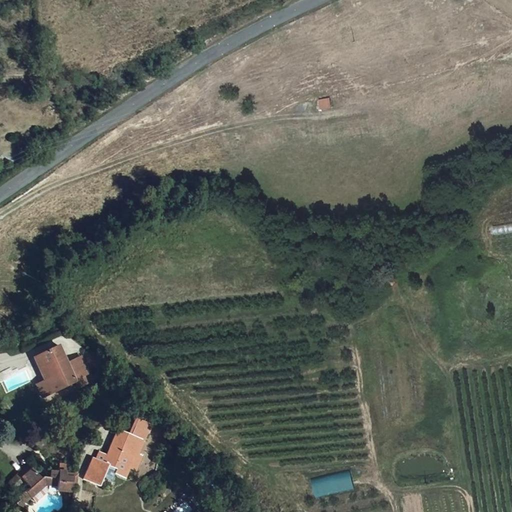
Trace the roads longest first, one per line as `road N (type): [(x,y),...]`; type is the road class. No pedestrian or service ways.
road 1 (tertiary): [(0,195),(237,37),(317,0)]
road 2 (track): [(352,328),(386,488),(453,488),(470,499),(471,511)]
